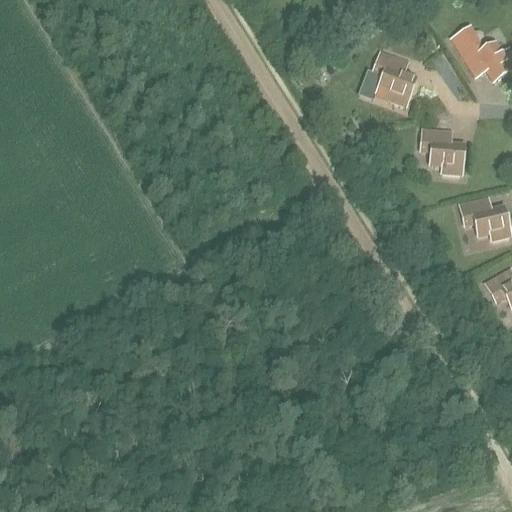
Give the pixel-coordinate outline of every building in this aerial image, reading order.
[(493,87),(511,75),(511,59),(507,52),(502,55),(496,45),(485,52),(479,44),(458,57),(475,83),(486,76),(493,87)] [(407,65),(380,55),(373,74),(382,78),(378,90),(389,94),(387,102),(405,109),(415,81),(403,77),(407,65)] [(422,133),(420,153),(430,154),(429,166),(442,168),(441,176),(461,177),(464,148),(450,147),(451,135),(422,133)] [(487,202),(459,208),(464,228),(474,226),(477,238),(489,235),(491,243),(510,239),(503,210),(490,213),(487,202)] [(511,276),(510,274),(486,289),(496,306),(504,301),(511,312),(511,311),(511,276)]
